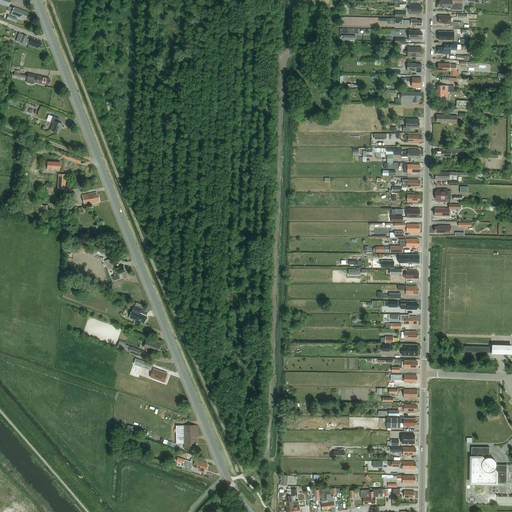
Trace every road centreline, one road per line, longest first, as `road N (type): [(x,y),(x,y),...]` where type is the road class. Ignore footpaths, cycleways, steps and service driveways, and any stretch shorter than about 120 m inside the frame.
road 1 (tertiary): [(250,511),(225,473),(38,0)]
road 2 (secondary): [(424,374),(430,0)]
road 3 (secondary): [(421,508),(424,374)]
